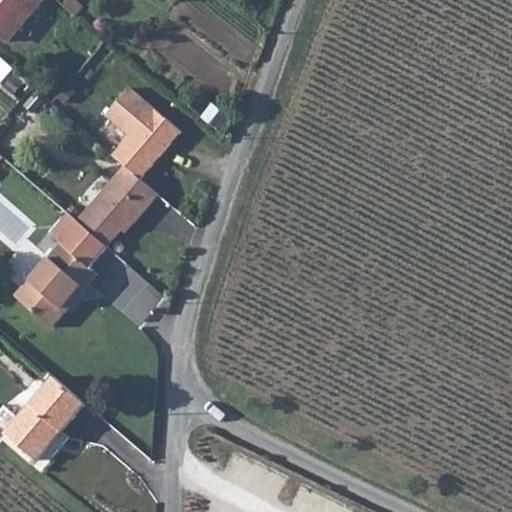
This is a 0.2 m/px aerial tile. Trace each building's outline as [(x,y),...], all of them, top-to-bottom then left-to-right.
[(0,0),(0,34),(9,42),(44,0),(0,0)] [(27,80),(16,71),(4,85),(15,94),(27,80)] [(76,93),(69,87),(60,98),(67,103),(76,93)] [(131,87),(108,115),(132,136),(114,156),(127,166),(142,179),(183,132),(131,87)] [(47,100),(38,92),(30,100),(40,108),(47,100)] [(127,233),(160,195),(142,179),(127,166),(80,222),(108,246),(123,230),(127,233)] [(91,268),(109,247),(108,246),(80,222),(69,213),(51,234),(63,244),(17,297),(53,328),(99,275),(91,268)] [(38,461),(87,404),(55,377),(6,434),(38,461)]
